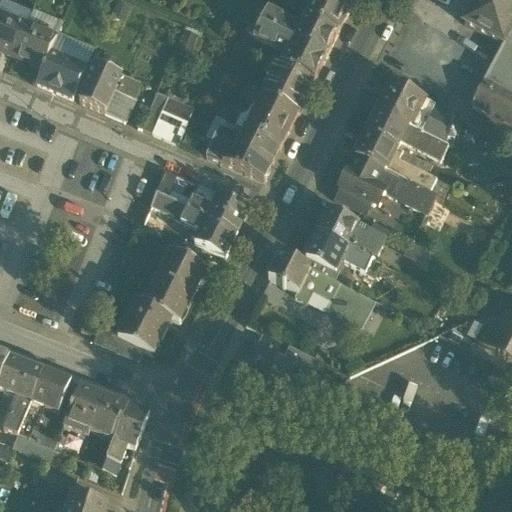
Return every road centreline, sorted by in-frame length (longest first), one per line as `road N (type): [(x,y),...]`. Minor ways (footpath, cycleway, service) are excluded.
road 1 (residential): [(0,91),(283,211)]
road 2 (residential): [(177,404),(461,511)]
road 3 (residential): [(394,0),(283,211)]
road 4 (residential): [(283,211),(177,404)]
road 5 (residential): [(0,331),(177,404)]
